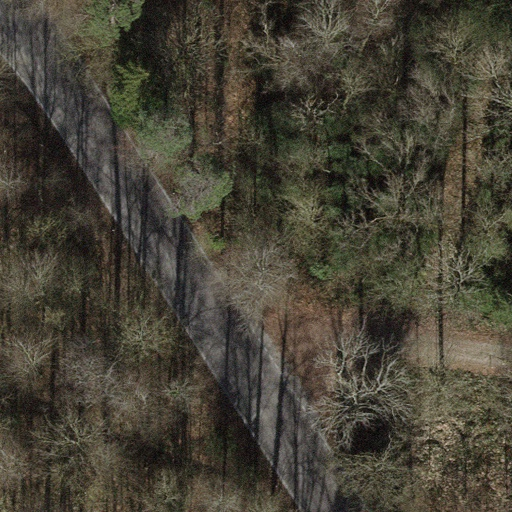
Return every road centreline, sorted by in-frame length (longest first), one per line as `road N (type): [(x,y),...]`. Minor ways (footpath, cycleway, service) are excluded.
road 1 (tertiary): [(0,8),(339,511)]
road 2 (track): [(237,352),(511,387)]
